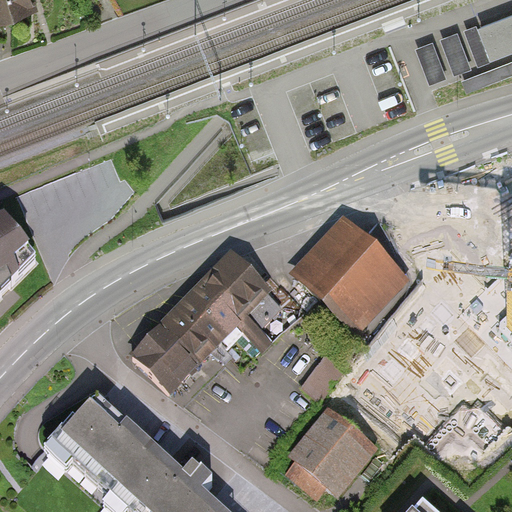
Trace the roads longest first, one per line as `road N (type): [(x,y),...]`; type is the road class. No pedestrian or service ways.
road 1 (primary): [(511,119),(146,264),(64,317),(0,379)]
road 2 (residential): [(223,0),(0,81)]
